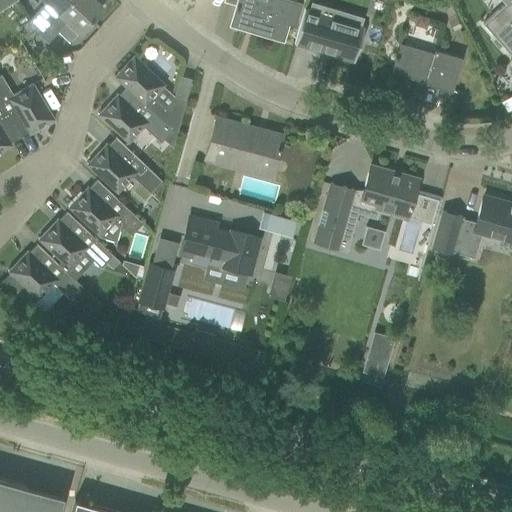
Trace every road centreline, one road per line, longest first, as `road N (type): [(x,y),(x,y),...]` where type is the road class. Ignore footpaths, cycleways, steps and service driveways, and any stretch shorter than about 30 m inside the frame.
road 1 (secondary): [(511,504),(5,360)]
road 2 (residential): [(511,146),(445,153),(339,131),(244,91),(143,7)]
road 3 (unclassified): [(0,421),(313,511)]
road 4 (residential): [(66,159),(91,70),(143,7)]
